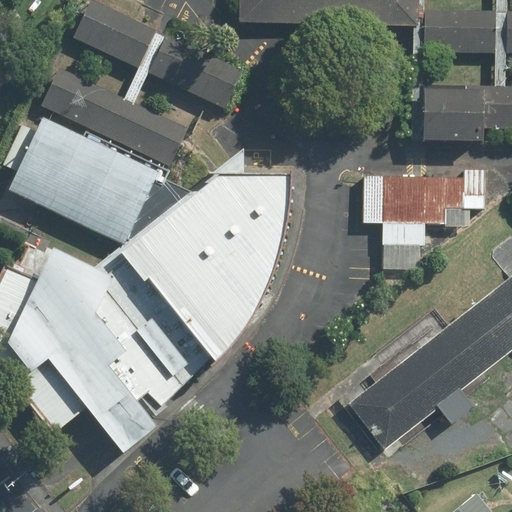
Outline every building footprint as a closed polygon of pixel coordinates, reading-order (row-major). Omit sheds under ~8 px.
[(419,0),(244,0),(244,18),(419,26),(419,0)] [(154,34),(94,3),(77,35),(138,66),(154,34)] [(500,11),(428,8),(426,48),(498,52),(500,11)] [(249,69),(169,36),(152,75),(232,109),(249,69)] [(196,128),(63,63),(43,104),(177,168),(196,128)] [(0,131),(2,130),(0,126),(0,90),(12,81),(0,65),(0,131)] [(428,139),(490,140),(490,128),(511,128),(511,86),(429,84),(428,139)] [(24,171),(15,189),(126,245),(162,174),(51,117),(43,133),(27,124),(7,163),(24,171)] [(473,208),(486,209),(487,169),(465,168),(465,177),(366,174),(365,220),(384,221),(382,269),(426,271),(428,223),(472,224),(473,208)] [(295,174),(216,176),(102,265),(62,245),(58,253),(36,240),(18,272),(8,266),(0,282),(0,355),(63,430),(96,407),(130,454),(164,424),(146,400),(153,393),(168,407),(218,353),(224,361),(229,355),(235,349),(241,343),(246,337),(251,330),(255,323),(260,316),(264,309),(268,302),(272,295),(276,287),(279,279),(282,272),(284,264),(287,256),(289,248),(291,240),(292,232),(294,223),(295,215),(295,207),(296,199),(296,190),(296,182),(295,174)] [(454,425),(478,406),(464,389),(511,351),(511,279),(354,402),(389,447),(440,408),(454,425)] [(399,511),(386,494),(362,511),(399,511)] [(488,511),(474,494),(452,511),(488,511)]
